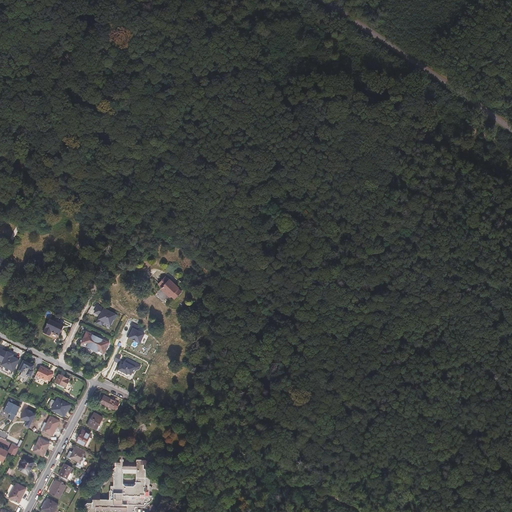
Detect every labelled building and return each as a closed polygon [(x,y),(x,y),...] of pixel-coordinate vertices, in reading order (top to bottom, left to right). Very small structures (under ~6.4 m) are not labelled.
[(161,281),(159,283),(162,286),(160,288),(170,297),(171,295),(175,298),(181,291),(178,288),(179,287),(169,279),(168,279),(165,276),(161,281)] [(117,316),(96,307),(93,314),(99,317),(96,325),(102,328),(104,324),(112,328),(117,316)] [(225,317),(220,311),(214,315),(220,322),(225,317)] [(63,324),(50,317),(43,330),(49,334),(51,330),(59,334),(62,328),(61,328),(63,324)] [(139,327),(132,323),(128,330),(130,332),(127,338),(140,344),(144,334),(137,331),(139,327)] [(109,342),(87,331),(82,341),(87,344),(86,347),(96,352),(97,350),(104,354),(109,342)] [(14,354),(7,351),(2,362),(0,364),(0,369),(10,375),(12,370),(13,371),(19,359),(13,356),(14,354)] [(138,371),(141,365),(127,358),(125,362),(123,362),(122,365),(120,364),(117,370),(126,375),(127,374),(130,376),(134,369),(138,371)] [(23,360),(18,370),(21,372),(20,375),(25,378),(26,374),(28,375),(33,365),(23,360)] [(40,366),(35,375),(46,380),(46,379),(50,381),(53,374),(50,372),(50,371),(40,366)] [(69,379),(59,374),(55,382),(56,383),(57,385),(69,391),(72,384),(68,382),(69,379)] [(119,404),(116,402),(103,395),(100,403),(113,409),(113,408),(116,410),(119,404)] [(20,405),(8,399),(3,410),(10,413),(8,418),(13,420),(20,405)] [(69,405),(58,399),(52,410),(64,415),(69,405)] [(34,413),(24,409),(20,418),(25,421),(23,425),(28,427),(34,413)] [(96,430),(99,425),(103,417),(94,413),(88,425),(96,430)] [(59,421),(50,417),(43,430),(52,435),(59,421)] [(76,441),(84,446),(89,437),(90,434),(82,430),(76,441)] [(49,443),(40,438),(33,451),(43,456),(49,443)] [(8,451),(15,454),(18,449),(19,447),(12,444),(8,451)] [(80,462),(83,456),(85,453),(75,448),(70,457),(78,461),(80,462)] [(80,462),(78,461),(76,464),(81,466),(85,457),(83,456),(80,462)] [(33,462),(25,458),(19,469),(27,473),(33,462)] [(132,511),(132,506),(141,507),(141,502),(148,502),(151,498),(151,480),(146,480),(146,470),(144,470),(144,466),(147,466),(147,461),(137,461),(137,459),(124,459),(124,460),(121,460),(120,460),(120,459),(116,459),(116,468),(114,468),(111,471),(113,473),(111,475),(113,477),(113,487),(110,487),(110,491),(109,491),(109,501),(104,501),(100,501),(100,492),(93,492),(93,503),(87,503),(84,506),(86,508),(84,510),(86,511),(132,511)] [(67,477),(69,473),(72,468),(64,464),(59,474),(61,475),(67,478),(67,477)] [(65,486),(55,480),(49,492),(59,497),(65,486)] [(25,488),(16,483),(9,497),(18,502),(25,488)] [(53,511),(58,504),(48,499),(42,509),(48,511),(53,511)]
